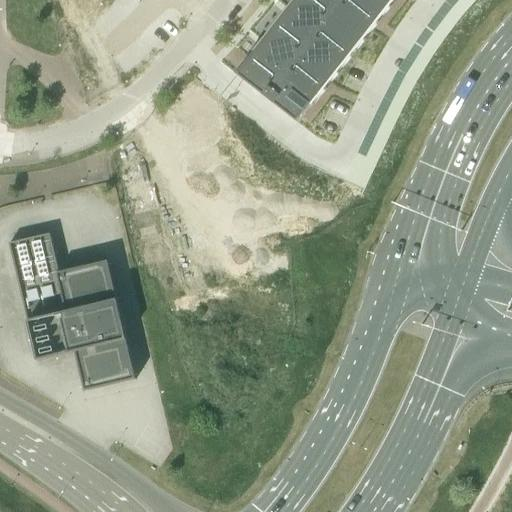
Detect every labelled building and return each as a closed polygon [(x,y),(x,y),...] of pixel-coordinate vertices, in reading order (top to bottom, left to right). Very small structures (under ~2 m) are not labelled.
[(122,0),(80,0),(85,13),(122,0)] [(122,0),(85,13),(91,31),(128,19),(122,0)] [(237,74),(236,75),(298,124),(395,0),(294,0),(249,58),(237,73),(237,74)] [(157,1),(146,5),(149,13),(160,9),(157,1)] [(158,11),(156,18),(166,22),(169,15),(158,11)] [(128,32),(95,43),(103,67),(136,56),(128,32)] [(147,172),(123,178),(140,242),(164,236),(147,172)] [(295,209),(304,230),(326,220),(317,199),(295,209)] [(118,301),(108,262),(60,273),(51,234),(10,244),(38,362),(76,353),(80,373),(85,392),(136,380),(127,341),(118,301)]
